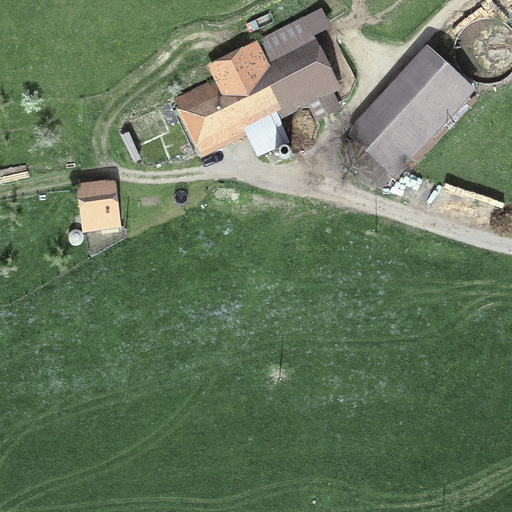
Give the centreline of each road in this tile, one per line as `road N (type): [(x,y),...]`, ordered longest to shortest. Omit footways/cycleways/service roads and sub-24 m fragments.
road 1 (track): [(0,192),(112,171),(313,180)]
road 2 (track): [(313,180),(424,36),(463,0)]
